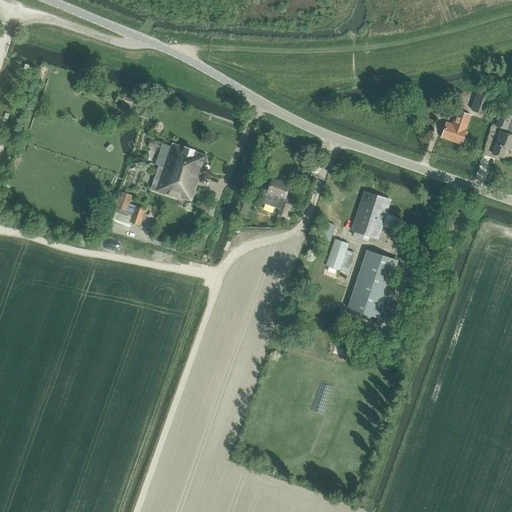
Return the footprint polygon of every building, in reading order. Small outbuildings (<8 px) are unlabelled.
[(471,109),(483,113),(491,92),(479,88),(471,109)] [(441,137),(462,144),(471,115),(457,110),(452,123),(447,121),(441,137)] [(495,126),(507,130),(511,116),(500,112),(495,126)] [(493,154),(503,158),(506,148),(511,149),(511,144),(511,134),(501,131),(493,154)] [(156,192),(182,201),(183,199),(190,201),(192,201),(206,156),(172,143),(171,147),(163,144),(155,165),(159,166),(151,189),(156,191),(156,192)] [(316,173),(308,171),(301,191),(309,193),(316,173)] [(277,219),(283,221),(285,217),(286,218),(290,205),(283,203),(290,185),(273,179),(268,192),(265,191),(261,203),(279,210),(277,215),(278,215),(277,219)] [(111,226),(128,232),(131,223),(140,226),(146,209),(130,204),(133,196),(122,192),(111,226)] [(387,212),(380,210),(384,198),(370,193),(366,205),(361,204),(351,231),(378,240),(382,226),(387,212)] [(242,205),(247,207),(251,196),(245,195),(242,205)] [(317,235),(332,241),(335,233),(320,227),(317,235)] [(326,265),(348,273),(355,254),(347,251),(349,244),(335,240),(326,265)] [(377,319),(383,321),(389,306),(383,304),(397,261),(367,251),(348,309),(378,318),(377,319)]
